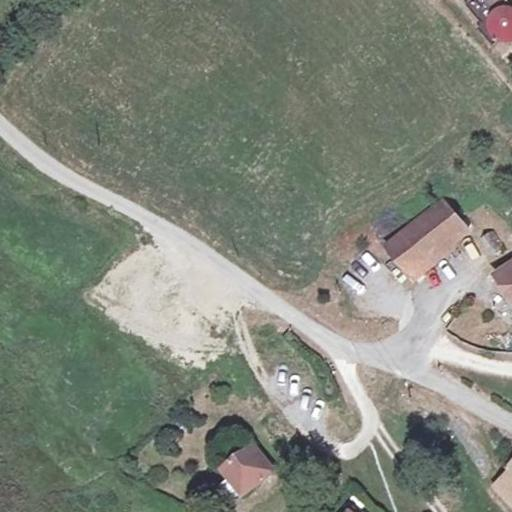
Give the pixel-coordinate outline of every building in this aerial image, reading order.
[(511,44),(511,10),(498,3),(482,31),(511,46),(511,44)] [(413,279),(466,232),(443,204),(390,248),(387,245),(374,255),(392,274),(401,266),(413,279)] [(489,260),(501,253),(487,235),(477,244),(489,260)] [(511,268),(500,279),(511,294),(511,268)] [(474,326),(491,341),(511,316),(511,314),(497,300),(474,326)] [(280,473),(257,449),(230,473),(253,499),(280,473)] [(511,504),(511,481),(501,491),(511,504)]
